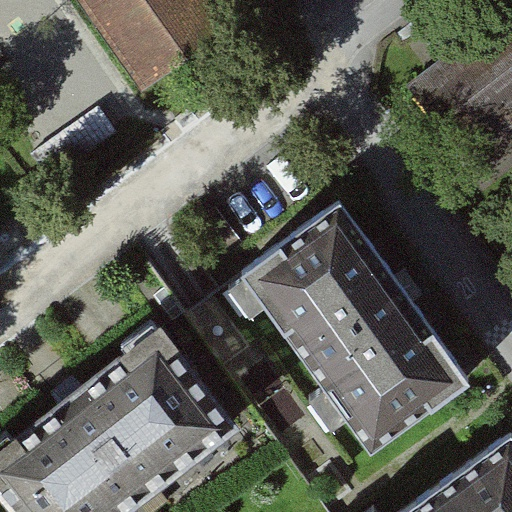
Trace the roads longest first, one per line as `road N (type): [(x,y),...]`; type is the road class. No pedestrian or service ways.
road 1 (residential): [(0,319),(318,71)]
road 2 (residential): [(318,71),(511,346)]
